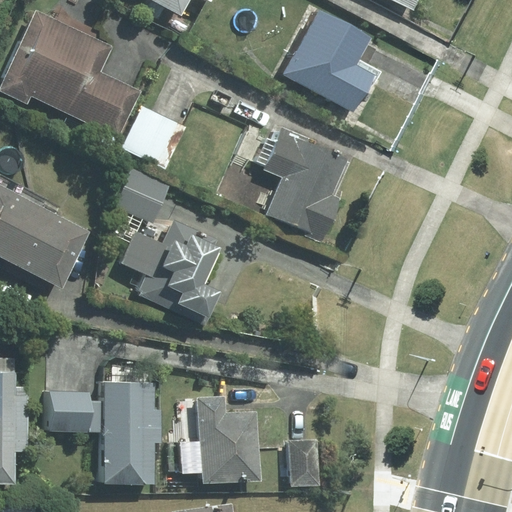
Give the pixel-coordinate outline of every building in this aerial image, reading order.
[(127,0),(166,20),(176,0),(182,0),(196,7),(199,0),(127,0)] [(371,0),(402,14),(408,0),(371,0)] [(104,49),(24,13),(0,65),(0,99),(17,107),(20,99),(97,135),(92,146),(104,152),(110,140),(112,141),(134,93),(92,74),(104,49)] [(342,115),(360,79),(342,69),(357,43),(304,15),(271,78),(342,115)] [(157,172),(178,130),(133,108),(113,151),(157,172)] [(272,182),(255,220),(311,244),(330,201),(322,198),(338,160),(271,130),(252,173),(272,182)] [(144,226),(162,187),(124,170),(106,209),(144,226)] [(0,271),(47,294),(76,236),(0,198),(0,271)] [(215,248),(163,222),(151,246),(127,234),(111,265),(135,277),(127,295),(193,328),(210,295),(196,288),(215,248)] [(19,388),(6,388),(7,360),(0,359),(0,487),(3,487),(4,454),(20,455),(22,396),(19,396),(19,388)] [(84,393),(39,392),(38,432),(90,433),(88,486),(131,487),(131,486),(140,486),(141,444),(149,445),(150,411),(143,411),(144,384),(93,383),(92,402),(83,402),(84,393)] [(216,397),(186,398),(190,485),(250,483),(247,413),(216,414),(216,397)] [(310,487),(309,440),(280,441),(281,487),(310,487)]
